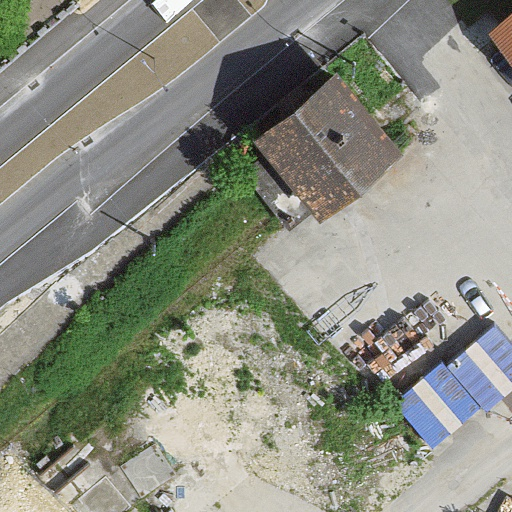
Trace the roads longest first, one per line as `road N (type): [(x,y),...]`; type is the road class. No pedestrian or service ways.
road 1 (primary): [(0,233),(303,0)]
road 2 (primary): [(166,0),(0,136)]
